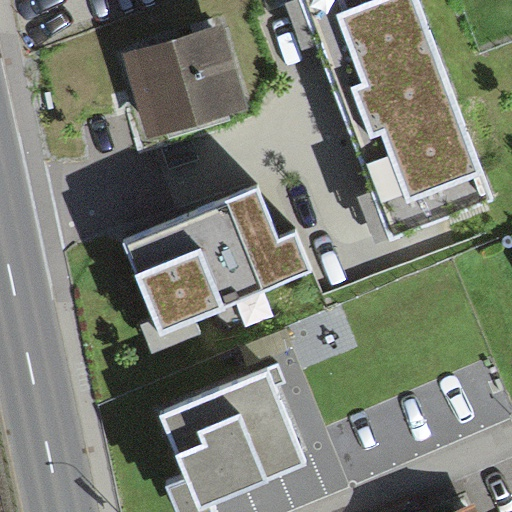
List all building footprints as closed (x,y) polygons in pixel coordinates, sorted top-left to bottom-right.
[(298,0),(392,238),(490,200),(411,0),(298,0)] [(148,139),(248,108),(221,21),(121,52),(148,139)] [(124,239),(161,329),(311,267),(295,229),(279,235),(258,184),(124,239)] [(188,478),(167,487),(177,511),(212,511),(215,511),(213,504),(307,465),(274,387),(285,382),(278,365),(161,414),(188,478)] [(447,511),(479,511),(475,501),(447,511)]
